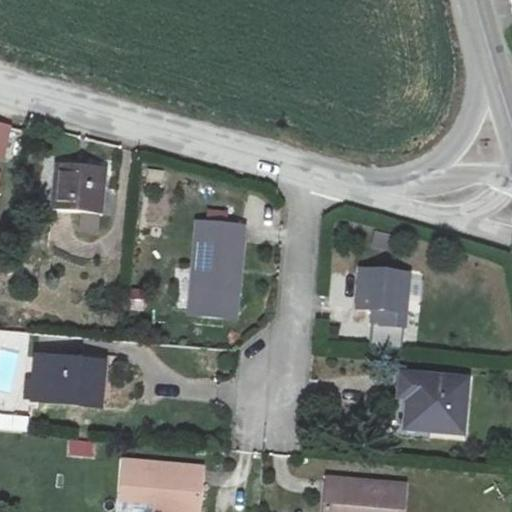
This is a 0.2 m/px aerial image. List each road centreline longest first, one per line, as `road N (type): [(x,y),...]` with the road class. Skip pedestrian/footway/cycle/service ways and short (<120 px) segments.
road 1 (unclassified): [(304,169),(0,85)]
road 2 (residential): [(270,396),(290,342),(304,169)]
road 3 (unclassified): [(511,209),(393,196),(304,169)]
road 4 (tertiary): [(476,0),(511,126)]
